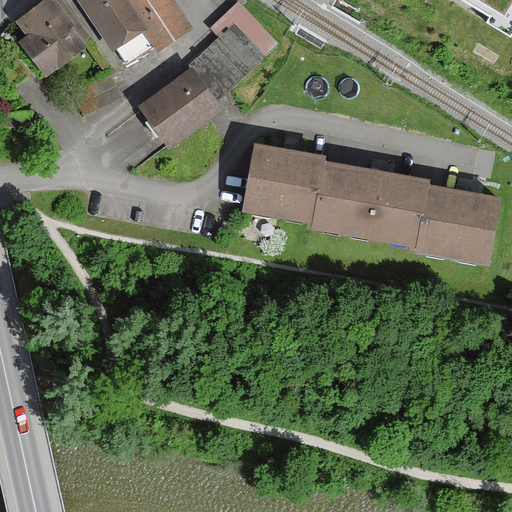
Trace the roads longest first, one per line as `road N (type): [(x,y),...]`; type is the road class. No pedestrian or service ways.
road 1 (residential): [(0,180),(70,172),(201,196),(255,117),(468,158)]
road 2 (track): [(128,394),(418,471),(511,487)]
road 3 (secondary): [(0,349),(36,511)]
road 4 (track): [(0,370),(128,394)]
